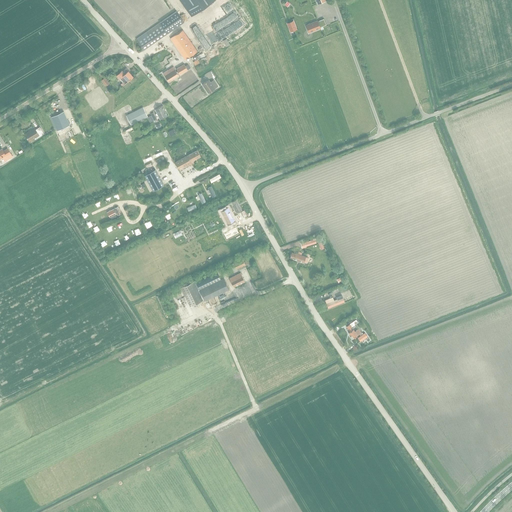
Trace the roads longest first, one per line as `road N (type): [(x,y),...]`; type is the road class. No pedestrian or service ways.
road 1 (unclassified): [(454,511),(343,356),(243,188)]
road 2 (unclassified): [(243,188),(511,85)]
road 3 (unclassified): [(243,188),(131,53)]
road 4 (unclassified): [(0,119),(109,53)]
